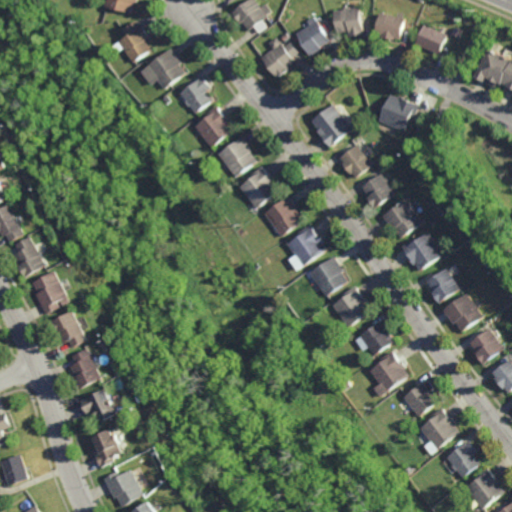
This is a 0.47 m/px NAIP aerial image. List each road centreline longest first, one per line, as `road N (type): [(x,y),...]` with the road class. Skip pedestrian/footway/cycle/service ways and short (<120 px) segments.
road 1 (residential): [(511,442),(193,12)]
road 2 (residential): [(275,117),(346,64),(377,60),(511,118)]
road 3 (residential): [(90,511),(64,454),(40,363),(0,287)]
